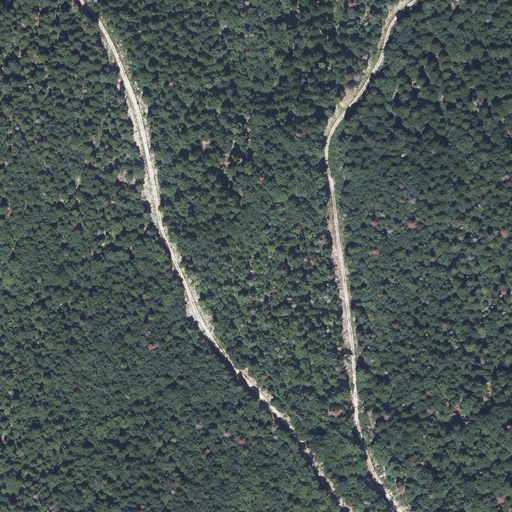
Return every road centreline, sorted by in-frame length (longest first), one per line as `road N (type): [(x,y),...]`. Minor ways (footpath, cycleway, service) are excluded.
road 1 (track): [(78,0),(108,36),(136,104),(159,226),(196,321),(348,511)]
road 2 (track): [(401,511),(359,428),(325,157),(331,132),(376,70),(394,21),(420,0)]
